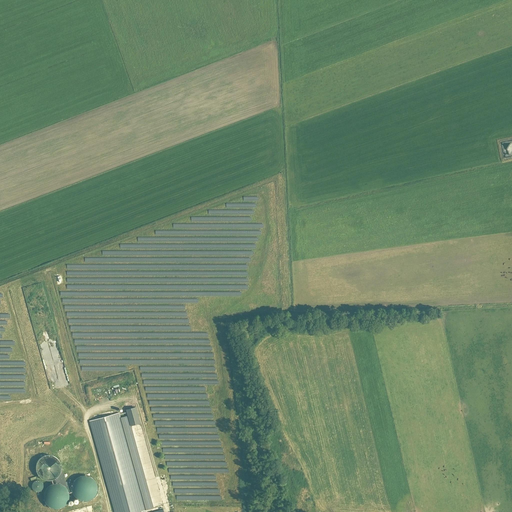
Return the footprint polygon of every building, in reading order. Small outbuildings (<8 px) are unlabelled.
[(89,421),(114,511),(141,511),(153,509),(131,427),(130,427),(130,426),(140,424),(135,407),(125,410),(127,416),(124,417),(120,418),(119,415),(119,413),(89,421)] [(36,467),(36,468),(36,469),(36,470),(36,471),(36,472),(37,473),(37,474),(38,475),(38,476),(39,476),(39,477),(40,477),(40,478),(41,478),(41,479),(42,479),(43,479),(43,480),(44,480),(45,480),(46,481),(47,481),(48,481),(49,481),(50,481),(51,481),(52,485),(51,485),(50,486),(49,486),(48,487),(47,488),(46,489),(45,490),(45,491),(44,491),(44,492),(44,493),(43,494),(43,495),(43,496),(43,497),(43,498),(43,499),(43,500),(44,501),(44,502),(44,503),(45,504),(46,504),(46,505),(47,506),(48,507),(49,508),(50,508),(51,508),(52,509),(53,509),(54,509),(55,509),(56,509),(57,509),(58,509),(59,509),(60,508),(61,508),(62,508),(62,507),(63,506),(64,506),(64,505),(65,505),(65,504),(66,504),(66,503),(67,502),(67,501),(67,500),(68,499),(68,498),(68,497),(68,496),(68,495),(67,494),(67,493),(68,493),(61,467),(61,466),(61,465),(60,464),(60,463),(60,462),(59,461),(59,460),(58,459),(57,459),(56,458),(56,457),(55,457),(54,456),(53,456),(52,456),(51,455),(50,455),(49,455),(48,455),(47,455),(46,455),(45,456),(44,456),(43,456),(42,457),(41,457),(41,458),(40,458),(39,459),(39,460),(38,461),(37,461),(37,462),(36,463),(36,464),(36,465),(36,466),(36,467)] [(174,463),(167,464),(172,493),(178,492),(176,484),(178,484),(174,463)] [(72,487),(72,488),(72,489),(72,490),(72,491),(72,492),(73,493),(73,494),(73,495),(74,496),(75,497),(76,498),(77,499),(78,499),(79,500),(80,500),(80,501),(81,501),(82,501),(83,501),(84,501),(85,501),(86,501),(87,501),(88,501),(89,500),(90,500),(91,499),(92,499),(93,498),(93,497),(94,497),(95,496),(95,495),(96,494),(96,493),(97,492),(97,491),(97,490),(97,489),(97,488),(97,487),(97,486),(97,485),(97,484),(96,484),(96,483),(96,482),(95,482),(95,481),(94,480),(93,479),(92,478),(91,478),(90,477),(89,477),(89,476),(88,476),(87,476),(86,476),(85,476),(84,476),(83,476),(82,476),(81,476),(80,476),(79,477),(78,478),(77,478),(76,479),(75,479),(75,480),(74,481),(73,482),(73,483),(73,484),(72,484),(72,485),(72,486),(72,487)] [(32,486),(32,487),(32,488),(32,489),(33,489),(33,490),(34,491),(35,491),(36,492),(37,492),(38,492),(39,492),(40,491),(41,491),(41,490),(42,490),(42,489),(43,488),(43,487),(43,486),(43,485),(43,484),(42,484),(42,483),(42,482),(41,482),(40,481),(39,481),(38,481),(38,480),(37,480),(36,481),(35,481),(34,481),(34,482),(33,482),(33,483),(32,484),(32,485),(32,486)]
